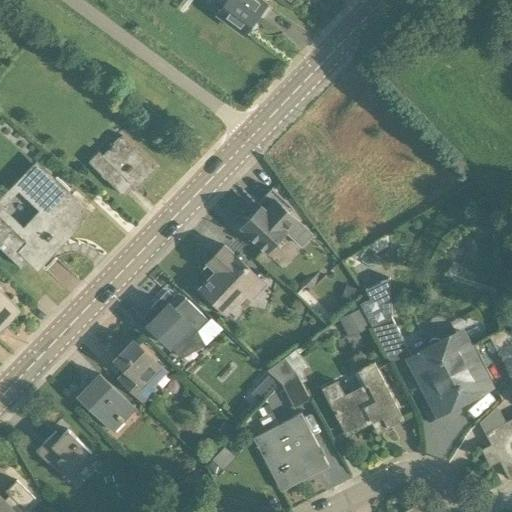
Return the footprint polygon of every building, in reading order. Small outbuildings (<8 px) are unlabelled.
[(242,31),(253,16),(250,14),(258,3),(253,0),(208,0),(205,5),(242,31)] [(152,167),(120,137),(101,155),(98,152),(88,162),(121,195),(131,185),(133,187),(152,167)] [(0,206),(0,249),(20,268),(31,257),(35,261),(81,212),(37,171),(17,191),(38,211),(22,228),(0,206)] [(311,235),(289,214),(293,210),(271,189),(257,204),(260,208),(240,228),(266,253),(286,232),(301,246),(311,235)] [(487,214),(474,222),(479,231),(493,223),(487,214)] [(252,302),(266,287),(224,247),(206,265),(215,273),(199,290),(226,317),(246,296),(252,302)] [(346,286),(342,298),(352,301),(356,289),(346,286)] [(0,330),(19,310),(0,291),(0,330)] [(206,321),(183,299),(182,299),(185,302),(175,312),(167,305),(146,327),(171,351),(173,349),(182,358),(205,345),(197,331),(206,321)] [(361,307),(338,318),(344,329),(366,318),(361,307)] [(388,364),(408,354),(390,319),(370,329),(388,364)] [(511,332),(503,329),(489,337),(511,381),(511,332)] [(444,412),(484,391),(468,362),(475,359),(461,331),(408,359),(436,412),(442,409),(444,412)] [(142,406),(156,391),(153,388),(166,374),(132,341),(113,361),(123,371),(115,380),(142,406)] [(284,357),(267,370),(278,380),(281,382),(282,384),(295,371),(284,357)] [(402,421),(373,363),(360,369),(361,370),(356,372),(363,386),(343,396),(336,381),(320,389),(344,437),(380,419),(386,430),(387,430),(387,428),(402,421)] [(275,379),(265,370),(250,386),(260,395),(275,379)] [(295,371),(282,384),(294,408),(310,400),(295,372),(295,371)] [(113,434),(134,411),(99,376),(77,398),(113,434)] [(317,448),(300,415),(252,440),(279,493),(328,468),(322,457),(317,448)] [(511,419),(507,422),(483,434),(507,480),(511,477),(511,419)] [(226,420),(218,429),(226,437),(234,428),(226,420)] [(94,458),(66,430),(60,437),(55,432),(34,453),(67,485),(94,458)] [(214,460),(208,467),(217,475),(223,469),(214,460)] [(337,468),(288,490),(294,505),(343,483),(337,468)] [(21,511),(33,501),(15,483),(4,493),(8,497),(3,502),(0,499),(0,511),(21,511),(22,511),(21,511)] [(175,505),(181,511),(190,511),(195,508),(183,497),(175,505)]
